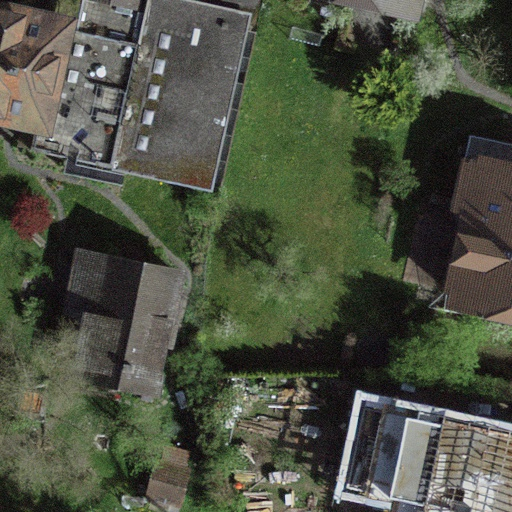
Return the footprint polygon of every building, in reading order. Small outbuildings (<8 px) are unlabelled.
[(0,0),(0,136),(60,151),(94,7),(65,0),(0,0)] [(162,6),(163,0),(106,0),(103,15),(157,27),(162,6)] [(427,31),(434,0),(310,0),(310,4),(427,31)] [(261,28),(162,6),(157,27),(123,183),(222,204),(261,28)] [(511,328),(511,179),(471,172),(443,315),(511,328)] [(165,418),(193,285),(85,263),(73,320),(106,327),(90,402),(165,418)] [(355,502),(403,511),(511,511),(511,443),(434,428),(439,403),(378,391),(355,502)] [(169,511),(187,511),(196,483),(163,474),(154,507),(169,511)]
